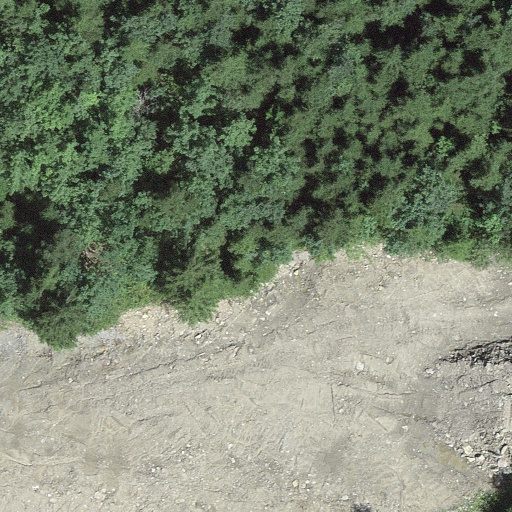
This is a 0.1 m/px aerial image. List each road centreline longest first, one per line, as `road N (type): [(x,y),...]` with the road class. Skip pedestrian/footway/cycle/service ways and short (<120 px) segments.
road 1 (track): [(0,366),(238,330),(390,362),(511,357)]
road 2 (track): [(390,362),(302,511)]
